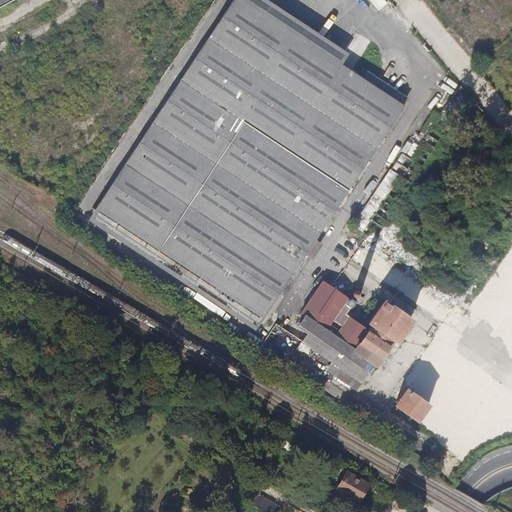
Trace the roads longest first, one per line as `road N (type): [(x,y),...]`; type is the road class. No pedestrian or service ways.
road 1 (unknown): [(220,0),(76,215),(262,338),(371,397),(421,333)]
road 2 (unknown): [(399,31),(420,78),(421,113),(321,267),(421,333)]
